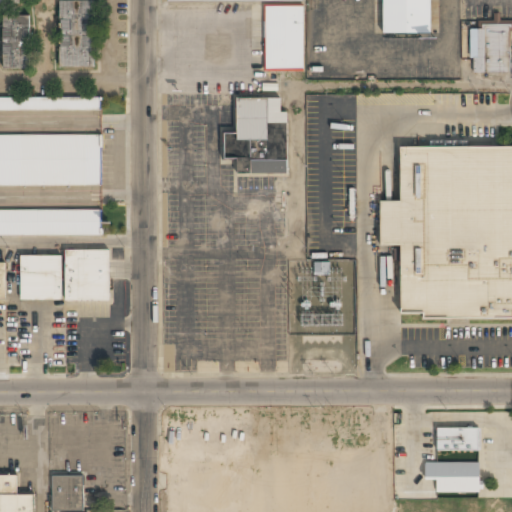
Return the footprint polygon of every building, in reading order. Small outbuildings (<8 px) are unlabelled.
[(382,0),(382,34),(430,34),(430,0),(382,0)] [(93,1),(59,1),(59,68),(93,68),(93,1)] [(263,6),(263,71),(304,71),(304,6),(263,6)] [(2,17),(2,69),(30,69),(30,17),(2,17)] [(511,74),(511,22),(475,22),(475,74),(511,74)] [(0,236),(101,236),(101,211),(0,210),(0,111),(100,112),(100,99),(0,99),(0,236)] [(235,175),(287,175),(287,113),(281,113),(281,99),(234,99),(234,133),(221,133),(220,160),(236,160),(235,175)] [(0,186),(101,186),(100,136),(0,136),(0,186)] [(511,146),(511,313),(423,313),(423,304),(403,304),(403,239),(381,239),(381,201),(408,201),(409,146),(511,146)] [(110,301),(110,251),(64,251),(64,256),(21,256),(21,301),(110,301)] [(436,429),(436,452),(479,452),(479,429),(436,429)] [(296,511),(296,463),(269,463),(268,475),(253,475),(253,511),(296,511)] [(479,493),(479,464),(424,464),(424,481),(435,481),(435,493),(479,493)] [(0,511),(33,511),(33,495),(16,495),(16,476),(0,476),(0,511)] [(51,511),(83,511),(83,476),(51,476),(51,511)]
